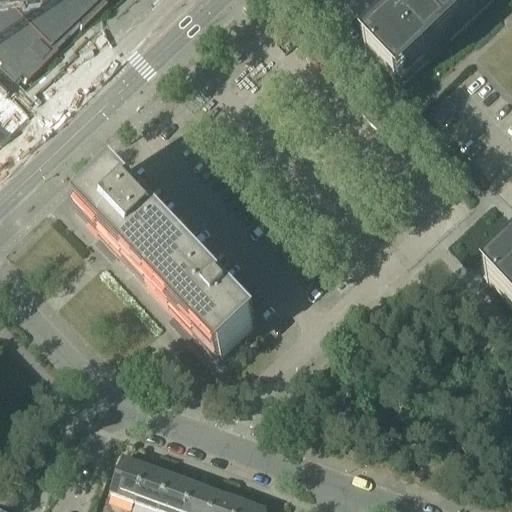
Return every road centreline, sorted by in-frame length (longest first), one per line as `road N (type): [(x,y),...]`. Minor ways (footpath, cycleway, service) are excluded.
road 1 (tertiary): [(218,0),(0,207)]
road 2 (residential): [(340,489),(104,399)]
road 3 (residential): [(104,399),(0,292)]
